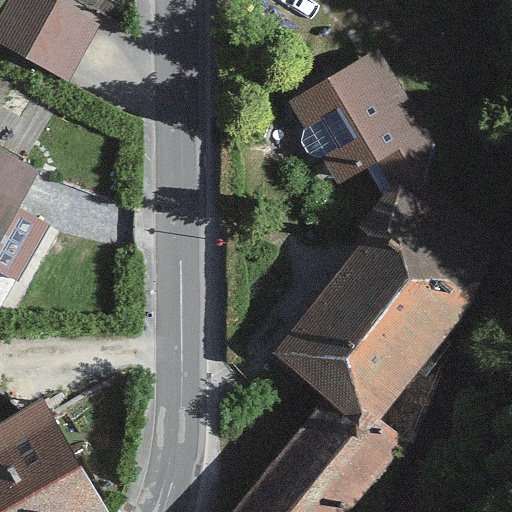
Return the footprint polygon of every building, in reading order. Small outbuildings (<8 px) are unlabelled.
[(91,21),(50,0),(17,0),(0,32),(0,37),(66,71),(91,21)] [(383,55),(371,63),(414,134),(425,128),(383,55)] [(414,134),(371,63),(304,102),(319,125),(312,129),(308,141),(317,155),(328,158),(335,153),(350,178),(372,164),(395,203),(413,180),(425,188),(437,153),(425,128),(414,134)] [(0,170),(5,159),(0,155),(0,245),(18,214),(0,201),(0,170)] [(501,245),(413,180),(395,203),(376,228),(381,231),(294,344),(328,372),(352,393),(383,419),(476,302),(501,245)] [(29,266),(48,226),(21,213),(2,253),(29,266)] [(328,372),(294,344),(283,357),(295,366),(317,384),(328,372)] [(383,419),(352,393),(253,511),(349,511),(409,441),(383,419)] [(0,511),(97,511),(45,420),(0,446),(0,511)]
